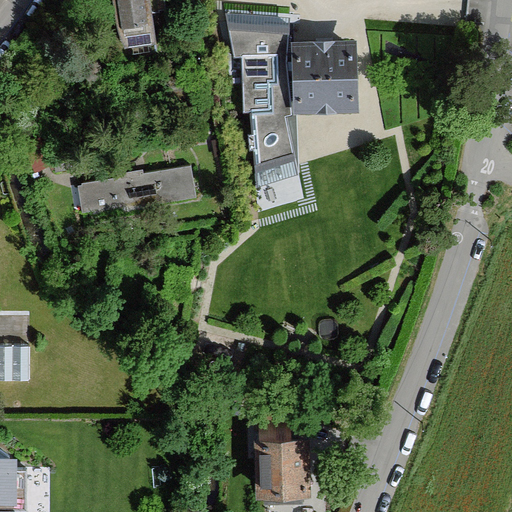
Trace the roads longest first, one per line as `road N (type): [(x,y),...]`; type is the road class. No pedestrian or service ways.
road 1 (residential): [(486,160),(463,248),(364,511)]
road 2 (residential): [(510,0),(486,160)]
